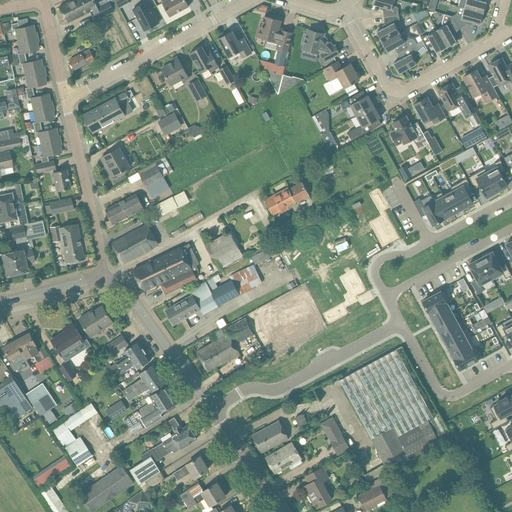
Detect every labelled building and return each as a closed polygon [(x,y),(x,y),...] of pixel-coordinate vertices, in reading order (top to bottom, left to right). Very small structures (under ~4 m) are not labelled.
[(93,0),(72,0),(59,7),(67,23),(91,11),(96,20),(114,11),(109,0),(103,0),(96,4),(93,0)] [(166,0),(162,3),(169,17),(189,6),(185,0),(166,0)] [(382,7),(384,17),(399,15),(397,7),(393,6),(394,0),(373,0),(373,4),(382,7)] [(430,0),(429,4),(428,9),(434,11),(436,5),(437,0),(430,0)] [(460,0),(459,6),(483,13),(486,2),(477,0),(460,0)] [(159,22),(146,1),(132,9),(144,31),(159,22)] [(441,7),(438,7),(438,13),(449,13),(449,1),(441,1),(441,7)] [(452,16),(459,29),(465,25),(467,21),(480,24),(483,13),(459,6),(457,14),(452,16)] [(444,26),(437,30),(447,47),(457,42),(452,33),(459,29),(452,16),(445,14),(442,23),(443,25),(444,26)] [(376,32),(382,42),(399,33),(396,26),(400,24),(399,15),(384,17),(385,27),(376,32)] [(287,51),(289,43),(292,33),(282,30),(282,31),(278,30),(281,21),(265,16),(262,27),(260,27),(257,36),(269,39),(268,41),(278,44),(277,48),(278,49),(287,51)] [(420,22),(414,25),(417,30),(423,27),(420,22)] [(17,41),(36,37),(33,25),(18,28),(17,23),(11,25),(12,30),(15,29),(17,41)] [(325,61),(330,58),(339,54),(335,46),(334,46),(324,36),(324,34),(308,29),(307,34),(304,34),(302,42),(304,43),(303,49),(321,54),(325,61)] [(437,53),(447,47),(437,30),(427,36),(423,35),(420,37),(422,40),(426,47),(432,44),(437,53)] [(228,57),(237,53),(239,52),(242,58),(252,52),(244,39),(238,42),(232,31),(218,39),(228,57)] [(402,37),(399,33),(382,42),(387,52),(396,47),(399,53),(418,42),(416,38),(406,35),(402,37)] [(38,50),(36,37),(17,41),(20,54),(18,54),(19,59),(25,58),(24,53),(38,50)] [(421,48),(426,47),(422,40),(418,42),(399,53),(402,58),(393,63),(399,74),(417,64),(413,57),(418,52),(421,48)] [(219,67),(215,60),(210,51),(206,53),(202,46),(189,53),(200,73),(213,66),(215,69),(219,67)] [(89,49),(83,52),(81,53),(69,60),(75,70),(99,56),(95,49),(91,52),(89,49)] [(278,49),(274,62),(283,64),(287,51),(278,49)] [(8,52),(0,53),(0,81),(14,79),(8,52)] [(25,76),(43,72),(41,59),(26,63),(25,58),(19,59),(20,64),(22,64),(25,76)] [(511,68),(508,70),(506,67),(501,58),(488,65),(493,74),(499,85),(507,82),(510,88),(511,86),(511,68)] [(189,78),(183,68),(178,59),(161,69),(166,77),(167,78),(171,85),(180,80),(181,82),(189,78)] [(283,75),(283,73),(285,67),(259,59),(265,70),(267,69),(275,71),(274,72),(283,75)] [(357,72),(355,72),(350,64),(341,69),(337,62),(323,69),(330,81),(331,80),(337,92),(359,79),(359,78),(360,76),(357,72)] [(219,70),(228,85),(235,81),(226,66),(219,70)] [(278,94),(283,75),(274,72),(275,71),(267,69),(265,70),(278,94)] [(498,96),(492,84),(487,75),(486,76),(488,78),(483,81),(476,70),(463,77),(473,97),(481,93),(486,102),(498,96)] [(26,89),(27,94),(33,92),(31,87),(46,84),(43,72),(25,76),(28,88),(26,89)] [(283,75),(278,94),(304,79),(293,76),(293,77),(283,75)] [(197,100),(206,95),(198,80),(189,85),(197,100)] [(476,113),(463,91),(458,94),(452,83),(438,91),(445,103),(444,105),(447,110),(449,110),(458,105),(466,118),(470,116),(476,113)] [(24,94),(23,87),(16,88),(18,95),(24,94)] [(351,105),(356,116),(374,106),(368,95),(366,96),(363,91),(353,97),(346,100),(340,103),(343,109),(351,105)] [(5,101),(5,99),(0,99),(0,111),(19,107),(15,92),(8,93),(9,100),(5,101)] [(34,110),(51,106),(48,94),(34,97),(33,92),(27,94),(28,98),(31,98),(34,110)] [(126,92),(84,115),(93,133),(125,115),(129,113),(133,111),(126,100),(130,98),(126,92)] [(249,96),(248,101),(256,104),(258,98),(249,96)] [(446,117),(443,112),(438,103),(433,106),(427,97),(414,104),(424,123),(431,119),(434,123),(446,117)] [(168,104),(163,106),(167,113),(177,108),(174,102),(169,105),(168,104)] [(54,118),(51,106),(34,110),(36,122),(34,123),(35,128),(40,126),(39,122),(54,118)] [(374,106),(356,116),(361,125),(347,133),(352,140),(373,129),(381,124),(379,119),(380,118),(374,106)] [(157,110),(156,111),(159,116),(166,112),(163,107),(157,110)] [(323,111),(312,117),(314,121),(325,115),(323,111)] [(168,116),(159,121),(162,128),(172,123),(175,129),(182,125),(175,112),(168,116)] [(418,149),(429,144),(423,133),(419,126),(413,129),(406,116),(392,123),(396,130),(391,133),(397,145),(403,142),(404,144),(413,139),(418,149)] [(496,121),(500,128),(506,124),(503,118),(496,121)] [(38,132),(41,144),(59,140),(56,128),(41,131),(40,126),(35,128),(36,133),(38,132)] [(481,127),(461,138),(467,148),(486,137),(481,127)] [(0,141),(20,137),(19,132),(13,134),(12,130),(0,132),(0,141)] [(428,131),(423,133),(429,144),(435,155),(443,151),(434,136),(432,138),(428,131)] [(329,132),(322,135),(332,154),(339,150),(329,132)] [(497,134),(491,138),(494,143),(500,140),(497,134)] [(27,136),(20,137),(0,141),(0,168),(14,166),(11,151),(9,151),(9,149),(23,145),(25,155),(27,157),(31,156),(27,136)] [(491,139),(487,141),(492,149),(496,147),(491,139)] [(44,157),(41,157),(33,159),(35,164),(42,162),(48,161),(47,156),(61,153),(59,140),(41,144),(44,157)] [(114,176),(123,171),(130,167),(119,148),(101,158),(106,166),(108,165),(114,176)] [(461,153),(455,157),(458,163),(465,160),(461,153)] [(497,167),(487,172),(487,173),(497,191),(498,191),(506,187),(507,186),(501,174),(506,171),(500,160),(494,163),(497,167)] [(65,175),(64,170),(56,172),(53,161),(35,165),(36,173),(52,169),(52,173),(56,191),(70,188),(67,175),(65,175)] [(407,165),(400,169),(406,180),(413,176),(425,169),(421,162),(409,169),(407,165)] [(170,188),(163,176),(157,165),(140,175),(153,197),(170,188)] [(487,173),(487,172),(485,168),(469,177),(474,188),(480,185),(486,197),(488,196),(496,192),(497,191),(487,173)] [(431,173),(425,176),(428,181),(434,178),(433,176),(431,173)] [(452,189),(462,209),(473,203),(467,192),(472,189),(466,178),(450,187),(451,189),(452,189)] [(289,209),(288,207),(309,195),(301,180),(265,200),(273,215),(280,211),(281,213),(289,209)] [(0,208),(15,205),(13,197),(17,197),(14,184),(2,187),(4,194),(0,195),(0,208)] [(379,189),(370,194),(380,211),(388,207),(379,189)] [(453,214),(462,209),(452,189),(451,189),(443,194),(442,194),(453,214)] [(189,202),(188,200),(184,192),(152,208),(157,218),(189,202)] [(444,219),(453,214),(442,194),(443,194),(442,192),(431,198),(433,202),(434,201),(443,219),(444,219)] [(113,224),(122,220),(144,208),(136,194),(105,210),(113,224)] [(413,202),(422,217),(427,214),(433,225),(444,219),(443,219),(434,201),(433,202),(424,207),(419,198),(413,202)] [(61,200),(49,203),(51,214),(63,211),(61,200)] [(327,200),(319,205),(322,210),(330,206),(327,200)] [(16,212),(15,205),(0,208),(0,221),(9,220),(10,227),(16,226),(22,225),(19,212),(16,212)] [(195,205),(178,215),(185,226),(201,216),(195,205)] [(385,215),(370,223),(383,246),(397,238),(385,215)] [(42,221),(22,225),(16,226),(18,238),(16,238),(19,250),(1,254),(5,276),(27,271),(26,264),(33,262),(30,248),(33,248),(31,239),(46,236),(42,221)] [(53,242),(61,240),(65,264),(84,260),(77,224),(59,228),(59,225),(50,227),(53,242)] [(158,244),(153,236),(147,224),(111,243),(122,264),(138,256),(158,244)] [(243,256),(235,243),(231,234),(208,247),(220,269),(243,256)] [(196,279),(191,268),(199,264),(189,244),(133,270),(143,291),(162,282),(167,293),(196,279)] [(275,245),(252,257),(255,264),(279,252),(275,245)] [(491,278),(491,279),(492,281),(503,274),(506,279),(511,275),(506,264),(500,267),(492,252),(490,253),(489,251),(480,257),(491,278)] [(481,284),(491,279),(491,278),(480,257),(470,262),(471,264),(469,265),(477,280),(472,283),(478,294),(484,291),(481,284)] [(231,280),(218,287),(216,283),(221,279),(218,274),(208,280),(204,282),(190,290),(192,295),(165,311),(173,325),(200,310),(203,314),(242,294),(263,284),(257,273),(253,264),(230,276),(231,280)] [(356,273),(343,280),(351,295),(347,297),(351,304),(358,301),(356,296),(366,291),(362,284),(363,284),(360,279),(356,273)] [(463,278),(458,281),(464,292),(466,291),(469,289),(467,284),(463,278)] [(446,302),(446,303),(451,300),(445,289),(423,301),(429,312),(446,302)] [(278,312),(298,304),(294,294),(274,302),(278,312)] [(434,321),(451,312),(446,303),(446,302),(429,312),(434,321)] [(490,303),(484,306),(488,312),(493,309),(490,303)] [(345,305),(325,316),(330,324),(349,314),(345,305)] [(90,335),(103,326),(111,321),(113,323),(103,306),(90,314),(89,312),(79,319),(90,335)] [(309,309),(291,318),(301,336),(318,326),(309,309)] [(278,328),(263,336),(271,350),(289,340),(287,336),(293,332),(281,311),(272,316),(278,328)] [(456,321),(451,312),(434,321),(439,331),(456,321)] [(208,371),(216,366),(239,354),(234,344),(258,331),(250,316),(226,329),(229,335),(197,352),(208,371)] [(461,331),(456,321),(439,331),(444,340),(461,331)] [(61,356),(76,347),(84,341),(72,323),(63,329),(65,331),(51,340),(61,356)] [(502,323),(496,327),(502,338),(507,335),(511,343),(511,323),(504,328),(502,323)] [(465,328),(463,329),(464,329),(461,331),(444,340),(449,350),(471,338),(465,328)] [(16,340),(26,358),(38,352),(42,359),(47,356),(43,347),(38,350),(29,333),(16,340)] [(128,344),(128,343),(122,336),(108,345),(113,353),(128,344)] [(476,347),(471,338),(449,350),(454,359),(476,347)] [(19,362),(26,358),(16,340),(4,346),(16,370),(22,367),(19,362)] [(108,369),(110,373),(144,350),(138,342),(124,351),(127,355),(108,369)] [(476,347),(454,359),(460,370),(482,358),(476,347)] [(151,360),(144,350),(110,373),(116,381),(118,380),(117,377),(134,365),(137,370),(151,360)] [(348,375),(340,380),(371,438),(385,464),(388,470),(389,472),(410,460),(410,459),(440,443),(452,437),(449,431),(447,432),(444,425),(438,414),(431,417),(395,350),(348,375)] [(36,363),(42,374),(55,367),(49,356),(36,363)] [(67,362),(60,366),(69,379),(76,375),(67,362)] [(139,373),(142,377),(122,391),(126,396),(129,394),(136,389),(159,373),(153,364),(145,369),(139,373)] [(159,373),(136,389),(140,394),(149,388),(152,392),(166,383),(159,373)] [(2,383),(0,385),(0,406),(5,415),(26,401),(11,378),(4,382),(2,383)] [(43,383),(26,394),(41,416),(43,414),(51,409),(57,405),(43,383)] [(153,401),(124,420),(132,433),(142,427),(143,428),(146,426),(163,416),(161,413),(167,408),(169,410),(175,406),(174,404),(175,404),(164,387),(150,396),(153,401)] [(490,408),(496,420),(490,423),(493,429),(509,421),(506,416),(511,411),(511,395),(507,398),(506,396),(498,401),(499,402),(490,408)] [(64,408),(67,414),(80,407),(77,401),(64,408)] [(127,411),(121,401),(117,403),(123,413),(127,411)] [(51,409),(43,414),(50,423),(57,418),(51,409)] [(81,411),(54,429),(78,466),(93,456),(81,437),(76,440),(71,431),(87,420),(81,411)] [(295,417),(298,427),(307,423),(303,414),(295,417)] [(320,423),(338,455),(350,448),(333,417),(320,423)] [(176,433),(163,442),(170,453),(172,451),(173,452),(180,448),(180,449),(188,444),(197,439),(188,426),(182,429),(180,426),(175,418),(169,421),(174,430),(174,431),(176,433)] [(261,452),(270,448),(288,438),(279,421),(252,435),(261,452)] [(275,474),(283,469),(302,458),(292,442),(265,457),(275,474)] [(144,461),(131,470),(141,485),(161,472),(155,463),(155,462),(160,458),(154,448),(141,456),(144,461)] [(38,487),(72,466),(66,456),(32,477),(38,487)] [(196,477),(199,475),(208,470),(200,457),(173,473),(178,481),(192,472),(196,477)] [(121,466),(79,495),(91,511),(133,483),(121,466)] [(319,478),(326,474),(322,467),(315,471),(306,476),(310,483),(306,485),(309,491),(307,493),(314,504),(320,500),(323,505),(331,500),(319,478)] [(165,479),(161,472),(141,485),(145,492),(165,479)] [(365,511),(375,506),(379,507),(386,503),(387,499),(395,495),(385,477),(370,485),(372,489),(358,497),(365,511)] [(189,490),(179,495),(174,499),(177,504),(183,500),(189,510),(205,499),(210,506),(225,496),(217,483),(202,492),(202,493),(194,498),(189,490)] [(69,511),(50,484),(38,493),(50,511),(69,511)] [(136,511),(151,502),(143,490),(128,500),(128,501),(125,504),(123,511),(126,511),(133,507),(135,511),(136,511)]
